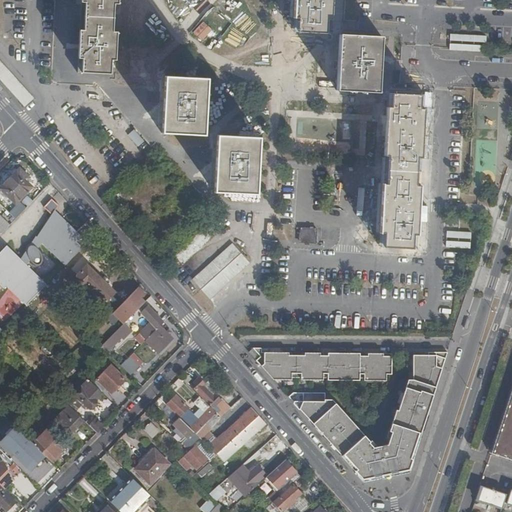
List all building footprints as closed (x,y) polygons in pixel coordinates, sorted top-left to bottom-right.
[(115,60),(117,35),(117,32),(113,32),(114,4),(118,4),(118,0),(81,0),(82,2),(86,3),(84,30),(80,30),(79,58),(83,58),(83,63),(82,72),(111,74),(112,60),(115,60)] [(295,0),(295,18),(299,18),(298,32),(326,34),(327,20),(331,20),(332,0),(295,0)] [(59,29),(66,29),(67,2),(55,2),(53,54),(60,54),(61,36),(59,36),(59,29)] [(204,42),(223,15),(211,7),(192,33),(204,42)] [(448,50),(480,51),(480,42),(485,42),(486,35),(449,34),(448,50)] [(340,35),(337,90),(379,92),(381,37),(340,35)] [(0,76),(21,100),(27,94),(0,63),(0,76)] [(166,77),(163,133),(204,135),(208,79),(166,77)] [(413,248),(413,234),(417,234),(420,185),(416,185),(417,157),(422,157),(424,109),(419,109),(420,94),(392,93),(391,107),(387,107),(385,155),(389,155),(387,184),(383,183),(381,232),(385,232),(384,246),(413,248)] [(126,136),(138,147),(144,141),(132,129),(126,136)] [(218,136),(215,191),(256,193),(260,138),(218,136)] [(26,181),(30,177),(19,168),(0,187),(0,188),(16,204),(33,187),(26,181)] [(36,235),(32,243),(31,243),(30,243),(29,243),(28,244),(27,245),(26,246),(26,247),(25,248),(25,250),(25,253),(20,259),(7,245),(0,252),(0,285),(3,288),(5,286),(25,305),(46,285),(27,265),(29,262),(31,264),(33,265),(35,266),(37,267),(39,266),(40,266),(41,265),(42,264),(43,263),(43,262),(43,260),(43,258),(43,257),(43,254),(42,252),(41,249),(39,247),(42,243),(65,265),(82,248),(77,242),(90,228),(86,222),(76,231),(56,211),(59,206),(52,199),(44,207),(52,215),(37,236),(36,235)] [(0,216),(0,234),(0,235),(9,225),(0,216)] [(212,222),(164,266),(172,275),(220,231),(212,222)] [(301,227),(300,243),(316,244),(317,228),(301,227)] [(445,247),(470,248),(471,232),(446,230),(445,247)] [(233,243),(193,280),(210,299),(251,263),(233,243)] [(77,280),(84,286),(88,286),(111,308),(121,298),(87,265),(78,275),(77,280)] [(117,309),(113,312),(124,323),(126,321),(144,302),(140,298),(144,293),(138,287),(117,309)] [(135,338),(141,344),(146,340),(160,326),(164,321),(149,306),(141,313),(151,322),(135,338)] [(124,323),(101,346),(108,353),(124,336),(126,338),(134,329),(126,321),(124,323)] [(160,326),(146,340),(159,354),(173,339),(160,326)] [(7,346),(1,352),(5,356),(12,350),(7,346)] [(289,353),(262,353),(262,348),(253,348),(249,352),(274,380),(292,380),(292,378),(301,378),(301,380),(323,380),(323,378),(328,378),(328,380),(360,381),(360,379),(364,379),(364,381),(386,381),(386,374),(392,375),(392,354),(368,354),(368,356),(352,356),(352,354),(336,353),(336,356),(328,356),(320,356),(320,353),(305,353),(305,356),(289,356),(289,353)] [(423,426),(447,353),(428,351),(428,354),(413,352),(413,377),(408,379),(408,381),(398,410),(396,409),(389,431),(391,431),(387,444),(381,446),(383,451),(378,452),(377,447),(373,447),(367,442),(368,441),(333,400),(325,400),(325,393),(294,393),(289,397),(337,450),(338,449),(342,454),(341,455),(347,461),(363,478),(368,478),(368,480),(405,472),(404,470),(409,469),(421,432),(420,432),(422,426),(423,426)] [(130,356),(121,365),(131,375),(139,366),(130,356)] [(111,366),(98,380),(112,393),(124,379),(111,366)] [(511,374),(486,451),(511,459),(511,455),(511,374)] [(199,378),(190,386),(200,396),(216,413),(220,417),(229,409),(215,395),(213,396),(203,387),(205,385),(199,378)] [(103,394),(88,379),(74,394),(88,408),(90,407),(92,409),(97,404),(95,402),(103,394)] [(180,398),(189,390),(179,379),(170,387),(180,398)] [(176,396),(167,406),(175,414),(179,418),(187,410),(188,409),(176,396)] [(200,396),(193,402),(205,414),(210,419),(216,413),(200,396)] [(69,436),(84,420),(69,405),(56,420),(63,427),(61,429),(69,436)] [(200,438),(215,452),(242,429),(243,431),(248,427),(254,433),(265,423),(252,408),(217,438),(210,431),(212,429),(207,423),(201,429),(196,434),(200,438)] [(198,421),(187,410),(179,418),(196,434),(201,429),(195,424),(198,421)] [(179,418),(175,414),(171,419),(174,423),(179,418)] [(201,429),(207,423),(210,419),(205,414),(198,421),(195,424),(201,429)] [(200,438),(196,434),(179,418),(174,423),(173,424),(188,438),(183,443),(189,448),(200,438)] [(95,419),(90,425),(97,432),(103,426),(95,419)] [(150,423),(143,430),(152,439),(159,431),(150,423)] [(242,429),(215,452),(224,461),(251,437),(253,439),(256,436),(254,434),(266,423),(265,423),(254,433),(248,427),(243,431),(242,429)] [(42,435),(33,444),(42,452),(50,460),(59,451),(61,452),(66,447),(48,429),(42,435)] [(37,431),(29,440),(33,444),(42,435),(37,431)] [(42,452),(33,444),(29,440),(28,439),(13,454),(28,468),(42,452)] [(198,471),(209,461),(195,446),(178,463),(185,470),(191,464),(198,471)] [(151,484),(169,465),(154,450),(136,469),(151,484)] [(1,460),(0,461),(0,484),(4,489),(13,480),(6,464),(1,460)] [(287,462),(285,460),(274,470),(275,472),(287,462)] [(275,472),(274,470),(267,477),(270,480),(273,477),(275,479),(280,484),(281,486),(277,489),(269,497),(273,502),(278,497),(293,484),(290,480),(297,474),(287,462),(275,472)] [(256,486),(259,484),(242,465),(228,478),(245,497),(256,486)] [(300,477),(297,474),(290,480),(293,484),(300,477)] [(109,501),(120,511),(134,511),(151,495),(132,477),(109,501)] [(270,480),(267,477),(266,478),(277,489),(281,486),(280,484),(275,479),(273,477),(270,480)] [(476,484),(471,499),(497,507),(503,494),(476,484)] [(265,508),(269,511),(281,511),(288,507),(296,499),(299,502),(305,497),(294,485),(279,498),(278,497),(273,502),(265,508)] [(0,508),(3,506),(8,510),(15,502),(0,487),(0,508)] [(216,498),(223,492),(220,488),(213,494),(216,498)] [(506,495),(503,503),(511,505),(511,491),(507,490),(506,495)] [(296,499),(288,507),(290,509),(299,502),(296,499)] [(120,511),(109,501),(101,510),(102,511),(100,511),(120,511)] [(210,511),(214,509),(207,501),(200,508),(203,511),(210,511)]
